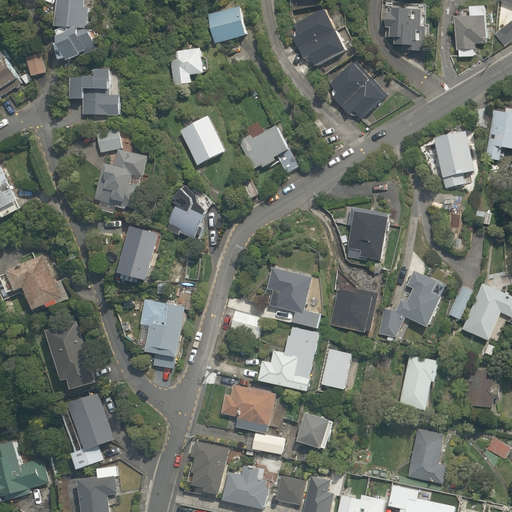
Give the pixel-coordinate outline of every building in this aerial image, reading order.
[(92,15),(93,0),(62,0),(60,33),(64,33),(75,64),(92,58),(91,55),(104,51),(98,32),(99,16),(92,15)] [(354,56),(330,5),(295,22),(300,31),(293,34),(313,76),(354,56)] [(247,7),(212,14),(218,46),(253,39),(247,7)] [(473,21),(461,20),(459,58),(479,59),(479,47),(493,47),(494,22),(490,22),(491,8),(474,7),(473,21)] [(399,54),(431,57),(433,30),(427,30),(428,15),(393,11),(389,44),(400,45),(399,54)] [(180,59),(173,60),(176,87),(199,85),(198,77),(211,76),(209,49),(180,51),(180,59)] [(51,76),(46,56),(32,59),(36,79),(51,76)] [(0,102),(27,84),(11,61),(0,68),(0,102)] [(391,98),(357,63),(332,87),(337,92),(333,97),(361,127),(391,98)] [(119,97),(120,69),(93,68),(92,81),(77,80),(76,103),(87,103),(85,129),(122,132),(125,98),(119,97)] [(511,149),(511,111),(492,108),(484,156),(500,159),(502,148),(511,149)] [(236,158),(218,123),(185,134),(202,170),(236,158)] [(467,130),(429,138),(430,142),(418,144),(421,157),(433,154),(441,189),(466,184),(464,174),(477,171),(467,130)] [(252,134),(240,138),(255,175),(270,169),(271,173),(287,167),(286,163),(296,159),(285,131),(255,143),(252,134)] [(121,133),(101,136),(104,155),(124,151),(121,133)] [(106,166),(97,204),(138,214),(147,178),(150,178),(154,161),(122,153),(118,169),(106,166)] [(0,215),(3,213),(8,223),(30,210),(0,159),(0,158),(0,215)] [(180,210),(170,231),(209,248),(220,224),(201,216),(200,219),(180,210)] [(378,262),(385,215),(351,210),(344,257),(378,262)] [(169,240),(138,232),(125,278),(156,287),(169,240)] [(61,284),(49,258),(11,276),(21,297),(31,292),(43,317),(75,301),(66,282),(61,284)] [(290,321),(315,327),(319,312),(305,308),(312,276),(269,266),(264,287),(278,290),(274,307),(293,312),(290,321)] [(412,270),(393,310),(384,309),(381,335),(394,337),(406,316),(425,325),(439,294),(429,289),(434,280),(412,270)] [(462,285),(449,314),(465,321),(462,328),(488,339),(500,313),(511,318),(511,315),(511,295),(482,282),(478,292),(462,285)] [(355,292),(338,289),(331,326),(369,333),(377,292),(356,288),(355,292)] [(156,359),(154,367),(177,372),(179,364),(189,366),(201,313),(148,301),(142,328),(151,330),(145,357),(156,359)] [(262,316),(232,309),(227,332),(257,339),(262,316)] [(82,323),(53,332),(71,388),(78,386),(82,397),(104,390),(82,323)] [(284,349),(271,346),(268,360),(259,358),(255,379),(305,390),(318,331),(289,325),(284,349)] [(434,383),(439,360),(408,354),(399,403),(424,408),(428,382),(434,383)] [(498,397),(499,381),(493,380),(494,367),(467,365),(465,405),(491,407),(492,396),(498,397)] [(274,392),(233,384),(231,396),(223,395),(219,413),(235,416),(234,425),(266,431),(274,392)] [(122,445),(105,398),(71,411),(85,448),(75,451),(83,473),(108,464),(104,452),(122,445)] [(331,420),(302,412),(295,438),(324,446),(331,420)] [(437,460),(442,432),(417,427),(409,477),(442,483),(446,461),(437,460)] [(282,438),(253,431),(250,447),(279,454),(282,438)] [(511,446),(511,443),(492,434),(485,447),(507,458),(511,446)] [(230,447),(196,439),(186,481),(203,485),(202,489),(219,493),(230,447)] [(33,486),(50,482),(44,459),(27,464),(22,445),(0,451),(0,459),(2,466),(0,466),(0,480),(6,504),(36,496),(33,486)] [(240,474),(227,472),(222,497),(263,505),(268,480),(261,479),(263,468),(242,464),(240,474)] [(113,511),(111,501),(124,498),(117,466),(100,470),(102,478),(83,483),(89,511),(113,511)] [(304,481),(279,475),(274,499),(300,505),(304,481)] [(329,511),(334,493),(327,491),(329,481),(309,477),(301,511),(329,511)] [(399,507),(397,511),(453,511),(455,504),(415,496),(417,488),(391,483),(387,504),(399,507)]
